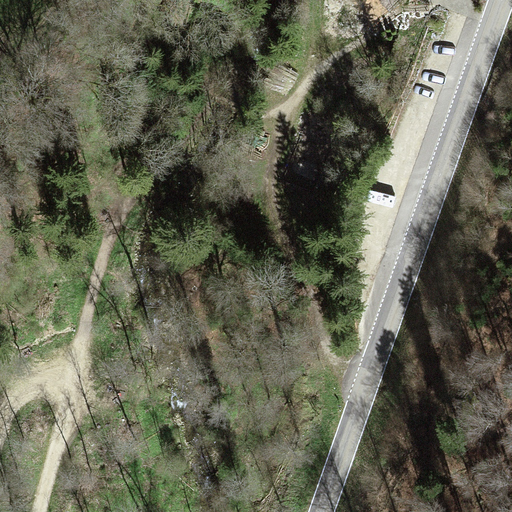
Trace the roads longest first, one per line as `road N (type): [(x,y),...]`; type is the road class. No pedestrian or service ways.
road 1 (tertiary): [(317,511),(507,0)]
road 2 (track): [(290,126),(284,177),(299,250),(355,408)]
road 3 (track): [(75,381),(40,511)]
